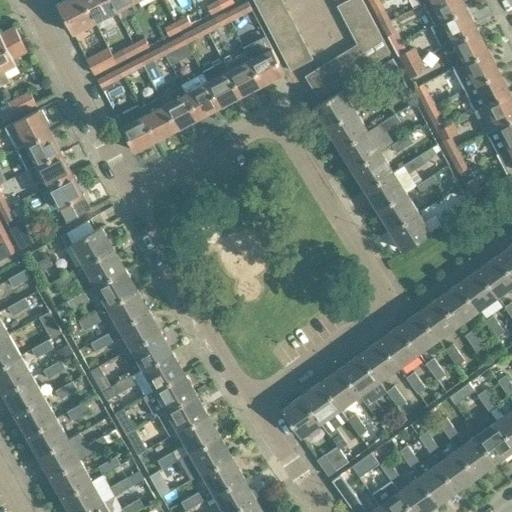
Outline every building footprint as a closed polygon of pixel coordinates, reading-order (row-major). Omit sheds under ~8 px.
[(96,23),(83,0),(66,0),(58,4),(74,34),(96,23)] [(117,12),(110,0),(83,0),(96,23),(117,12)] [(138,1),(137,0),(110,0),(117,12),(138,1)] [(223,7),(219,0),(214,0),(207,4),(212,13),(223,7)] [(230,21),(253,9),(248,0),(226,12),(230,21)] [(254,0),(260,9),(276,0),(254,0)] [(266,21),(288,10),(282,0),(276,0),(260,9),(266,21)] [(344,18),(366,7),(362,0),(345,0),(337,5),(344,18)] [(391,19),(381,0),(375,0),(371,2),(382,23),(391,19)] [(467,7),(462,0),(428,0),(425,2),(435,23),(436,23),(467,7)] [(350,30),(372,18),(366,7),(344,18),(350,30)] [(478,29),(467,7),(436,23),(435,23),(431,25),(442,47),(478,29)] [(272,33),(294,22),(288,10),(266,21),(272,33)] [(209,31),(230,21),(226,12),(204,23),(209,31)] [(180,29),(193,23),(188,14),(176,21),(180,29)] [(357,44),(379,33),(372,18),(350,30),(357,44)] [(402,40),(391,19),(382,23),(394,45),(402,40)] [(180,29),(176,21),(165,26),(170,35),(180,29)] [(279,45),(300,34),(294,22),(272,33),(279,45)] [(187,42),(209,31),(204,23),(183,35),(187,42)] [(16,63),(14,59),(28,51),(15,27),(1,34),(0,33),(0,32),(0,85),(11,80),(5,69),(16,63)] [(488,50),(478,29),(442,47),(454,68),(488,50)] [(390,53),(379,33),(357,44),(347,50),(360,72),(390,53)] [(285,57),(307,46),(300,34),(279,45),(285,57)] [(166,53),(187,42),(183,35),(162,46),(166,53)] [(255,42),(245,48),(247,51),(251,58),(264,84),(286,72),(267,36),(255,42)] [(150,45),(146,37),(133,43),(138,52),(150,45)] [(422,57),(416,46),(409,49),(404,39),(402,40),(394,45),(405,66),(422,57)] [(117,63),(138,52),(133,43),(113,53),(112,54),(117,63)] [(145,64),(166,53),(162,46),(141,57),(145,64)] [(291,69),(313,58),(307,46),(285,57),(291,69)] [(112,54),(113,53),(110,47),(87,59),(95,74),(117,63),(112,54)] [(360,72),(347,50),(337,57),(350,78),(360,72)] [(499,71),(488,50),(454,68),(465,89),(499,71)] [(264,84),(251,58),(247,51),(225,62),(242,95),(264,84)] [(141,57),(120,68),(123,75),(145,64),(141,57)] [(350,78),(337,57),(326,63),(333,74),(339,85),(350,78)] [(411,77),(427,69),(422,57),(405,66),(411,77)] [(381,76),(397,67),(393,59),(376,69),(381,76)] [(242,95),(225,62),(224,60),(203,71),(204,72),(203,72),(221,106),(242,95)] [(312,87),(333,74),(326,63),(306,76),(312,87)] [(123,75),(120,68),(108,74),(112,81),(123,75)] [(476,110),(510,93),(499,71),(465,89),(476,110)] [(221,106),(203,72),(182,84),(199,117),(221,106)] [(319,97),(339,85),(333,74),(312,87),(319,97)] [(436,104),(424,82),(415,87),(427,108),(436,104)] [(199,117),(182,84),(161,95),(178,128),(199,117)] [(358,110),(345,89),(315,107),(328,128),(358,110)] [(15,115),(37,103),(30,90),(8,101),(11,105),(10,106),(15,115)] [(372,110),(389,100),(384,92),(367,102),(372,110)] [(511,118),(511,96),(510,93),(476,110),(487,131),(511,118)] [(178,128),(161,95),(140,106),(139,106),(156,139),(178,128)] [(138,103),(116,115),(122,126),(134,150),(156,139),(139,106),(140,106),(138,103)] [(447,125),(436,104),(427,108),(438,130),(447,125)] [(15,115),(10,106),(0,110),(0,111),(4,120),(15,115)] [(15,122),(6,126),(18,148),(27,144),(52,131),(48,123),(49,122),(42,109),(41,110),(40,109),(15,122)] [(370,130),(358,110),(328,128),(341,148),(370,130)] [(384,131),(402,121),(396,112),(379,122),(384,131)] [(511,145),(511,118),(487,131),(498,152),(511,145)] [(458,146),(452,135),(459,131),(454,121),(447,125),(438,130),(449,151),(458,146)] [(383,150),(370,130),(341,148),(353,169),(383,150)] [(27,144),(18,148),(29,169),(38,165),(63,152),(52,131),(27,144)] [(397,151),(414,141),(409,132),(392,143),(397,151)] [(511,172),(511,145),(498,152),(510,174),(511,172)] [(468,167),(458,146),(449,151),(459,171),(468,167)] [(396,171),(383,150),(353,169),(366,189),(396,171)] [(74,174),(63,152),(38,165),(49,186),(74,174)] [(410,172),(427,161),(422,153),(404,164),(410,172)] [(408,191),(396,171),(366,189),(378,209),(408,191)] [(423,192),(440,182),(434,173),(417,183),(423,192)] [(92,208),(74,174),(49,186),(67,221),(92,208)] [(481,189),(474,177),(465,182),(472,194),(481,189)] [(10,206),(0,186),(0,206),(2,210),(10,206)] [(421,211),(408,191),(378,209),(391,230),(421,211)] [(455,219),(472,208),(467,200),(450,211),(455,219)] [(10,206),(2,210),(8,222),(16,218),(10,206)] [(434,232),(421,211),(391,230),(404,250),(434,232)] [(0,238),(8,235),(0,218),(0,238)] [(84,264),(114,247),(102,226),(72,243),(84,264)] [(17,252),(8,235),(0,238),(0,245),(6,257),(7,258),(17,252)] [(511,244),(497,255),(511,275),(511,244)] [(126,268),(114,247),(84,264),(96,285),(126,268)] [(36,272),(53,263),(48,254),(31,264),(36,272)] [(511,285),(511,275),(497,255),(478,269),(497,296),(511,285)] [(14,285),(31,275),(26,267),(9,277),(14,285)] [(60,287),(78,277),(73,268),(56,278),(60,287)] [(138,289),(126,268),(96,285),(108,306),(138,289)] [(497,296),(478,269),(458,283),(478,310),(497,296)] [(478,310),(458,283),(439,297),(458,324),(478,310)] [(150,310),(138,289),(108,306),(120,327),(150,310)] [(73,307),(90,298),(85,290),(68,299),(73,307)] [(13,313),(31,304),(26,296),(8,305),(13,313)] [(439,338),(458,324),(439,297),(419,311),(439,338)] [(62,330),(50,309),(39,316),(51,336),(62,330)] [(84,328),(101,319),(97,310),(80,320),(84,328)] [(162,331),(150,310),(120,327),(131,348),(162,331)] [(439,338),(419,311),(400,325),(419,352),(439,338)] [(505,329),(494,313),(486,319),(497,335),(505,329)] [(0,339),(10,334),(0,315),(0,339)] [(419,352),(400,325),(380,339),(400,366),(419,352)] [(485,344),(474,327),(466,333),(477,349),(485,344)] [(96,349),(114,340),(109,331),(92,341),(96,349)] [(173,352),(162,331),(131,348),(143,369),(173,352)] [(0,367),(22,355),(10,334),(0,339),(0,367)] [(37,355),(54,345),(49,337),(32,347),(37,355)] [(400,366),(380,339),(360,353),(380,380),(400,366)] [(465,358),(454,342),(446,348),(457,364),(465,358)] [(143,369),(133,374),(137,381),(136,382),(144,396),(155,390),(185,373),(173,352),(143,369)] [(380,380),(360,353),(341,367),(360,394),(380,380)] [(34,376),(22,355),(0,367),(0,387),(3,393),(34,376)] [(446,372),(435,356),(426,362),(438,378),(446,372)] [(49,376),(66,366),(61,358),(44,368),(49,376)] [(110,385),(99,364),(92,369),(103,390),(110,385)] [(360,394),(341,367),(321,381),(341,408),(360,394)] [(415,370),(407,375),(419,392),(427,387),(415,370)] [(132,373),(114,383),(119,391),(136,382),(137,381),(133,374),(132,373)] [(167,410),(197,394),(185,373),(155,390),(167,410)] [(511,393),(511,381),(506,373),(498,379),(510,395),(511,393)] [(46,396),(34,376),(3,393),(15,414),(46,396)] [(61,397),(78,387),(73,379),(56,389),(61,397)] [(341,408),(321,381),(302,395),(321,422),(341,408)] [(456,402),(475,389),(470,381),(450,395),(456,402)] [(407,400),(395,384),(387,390),(399,406),(407,400)] [(498,404),(486,387),(478,393),(490,409),(498,404)] [(209,414),(197,394),(167,410),(179,431),(209,414)] [(321,422),(302,395),(282,409),(301,436),(321,422)] [(58,417),(46,396),(15,414),(27,435),(58,417)] [(387,414),(376,398),(367,403),(379,419),(387,414)] [(73,418),(90,408),(85,400),(68,410),(73,418)] [(125,407),(115,412),(127,433),(136,428),(125,407)] [(511,409),(497,420),(511,441),(511,409)] [(368,428),(356,412),(348,417),(359,434),(368,428)] [(191,452),(221,435),(209,414),(179,431),(191,452)] [(459,432),(447,415),(439,421),(450,437),(459,432)] [(69,438),(58,417),(27,435),(39,456),(69,438)] [(511,450),(511,441),(497,420),(477,434),(497,461),(511,450)] [(348,442),(337,426),(329,431),(337,443),(340,447),(348,442)] [(116,428),(105,434),(109,442),(120,436),(116,428)] [(147,448),(136,428),(127,433),(138,453),(147,448)] [(439,446),(428,429),(420,435),(431,451),(439,446)] [(92,452),(109,442),(105,434),(87,444),(92,452)] [(497,461),(477,434),(458,448),(477,475),(497,461)] [(202,473),(232,456),(221,435),(191,452),(202,473)] [(81,459),(69,438),(39,456),(51,476),(81,459)] [(349,460),(340,447),(337,443),(318,458),(329,474),(337,468),(349,460)] [(420,459),(408,443),(400,449),(412,465),(420,459)] [(477,475),(458,448),(438,462),(458,489),(477,475)] [(163,467),(180,457),(175,449),(158,458),(163,467)] [(380,462),(372,451),(352,464),(360,476),(380,462)] [(103,473),(121,463),(116,455),(99,465),(103,473)] [(214,494),(244,477),(232,456),(202,473),(214,494)] [(400,473),(389,457),(381,463),(392,479),(400,473)] [(93,480),(81,459),(51,476),(62,497),(93,480)] [(458,489),(438,462),(419,476),(438,503),(458,489)] [(115,493),(144,476),(140,469),(111,485),(115,493)] [(176,487),(192,478),(187,470),(170,479),(175,488),(175,489),(176,488),(176,487)] [(352,489),(340,473),(333,479),(344,495),(352,489)] [(93,480),(62,497),(70,511),(84,511),(105,501),(114,495),(102,475),(93,480)] [(426,511),(438,503),(419,476),(399,490),(415,511),(426,511)] [(230,511),(256,498),(244,477),(214,494),(224,511),(230,511)] [(415,511),(399,490),(392,479),(372,494),(380,504),(385,511),(415,511)] [(199,492),(182,502),(186,509),(203,500),(199,492)] [(139,497),(122,507),(125,511),(131,511),(144,505),(139,497)] [(263,511),(256,498),(230,511),(263,511)] [(111,511),(105,501),(84,511),(111,511)]
